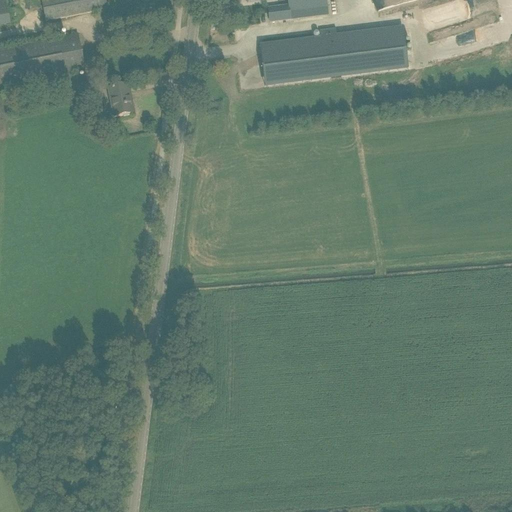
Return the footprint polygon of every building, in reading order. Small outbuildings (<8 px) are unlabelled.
[(44,0),(41,1),(45,22),(108,10),(106,0),(44,0)] [(234,0),(234,1),(239,0),(286,0),(288,7),(276,8),(277,23),(328,16),(325,0),(234,0)] [(373,0),(376,9),(409,0),(373,0)] [(320,40),(337,38),(336,30),(319,32),(320,40)] [(0,50),(0,90),(85,74),(77,35),(0,50)] [(346,53),(347,62),(357,61),(356,51),(346,53)] [(91,84),(76,87),(79,98),(93,95),(91,84)] [(129,116),(129,115),(134,114),(132,105),(129,106),(125,87),(108,90),(110,100),(112,110),(115,109),(116,118),(123,117),(129,116)]
